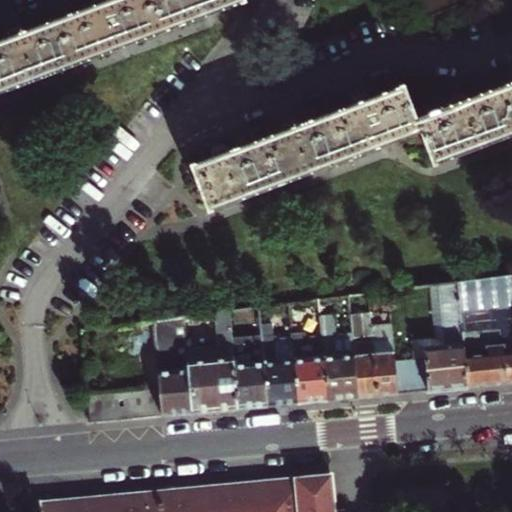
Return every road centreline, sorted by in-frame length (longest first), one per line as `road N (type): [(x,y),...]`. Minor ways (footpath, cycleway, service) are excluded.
road 1 (tertiary): [(46,461),(511,416)]
road 2 (residential): [(46,461),(31,324),(42,290),(177,126)]
road 3 (residential): [(177,126),(395,49),(474,63),(511,50)]
road 4 (residential): [(177,126),(274,0)]
